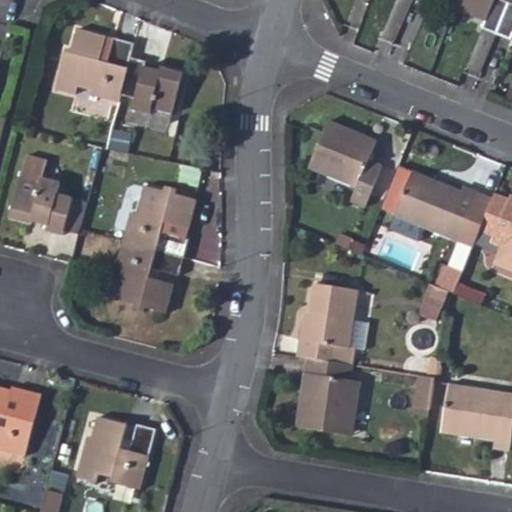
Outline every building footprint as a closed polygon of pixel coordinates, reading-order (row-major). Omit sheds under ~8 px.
[(511,0),(453,0),(452,5),(481,17),(480,21),(509,33),(511,26),(511,25),(511,0)] [(128,62),(132,47),(112,41),(104,65),(96,64),(101,40),(79,36),(74,54),(70,54),(60,92),(78,99),(81,92),(92,95),(91,99),(116,106),(119,98),(128,62)] [(143,66),(128,62),(119,98),(135,101),(133,110),(153,116),(155,112),(176,117),(184,82),(160,74),(159,78),(141,74),(143,66)] [(371,138),(322,119),(303,169),(352,188),(347,200),(360,204),(376,163),(364,157),(371,138)] [(76,240),(84,204),(54,197),(57,188),(39,184),(43,167),(22,162),(7,225),(29,230),(29,227),(45,231),(44,236),(60,240),(61,236),(76,240)] [(477,233),(493,194),(462,181),(458,189),(414,170),(395,212),(472,245),(477,233)] [(116,240),(175,256),(179,242),(152,234),(155,224),(176,229),(185,203),(164,196),(165,191),(155,188),(152,194),(135,188),(128,213),(124,212),(116,240)] [(509,197),(495,191),(493,194),(477,233),(498,244),(491,261),(511,269),(511,193),(510,193),(509,197)] [(170,276),(175,256),(116,240),(107,268),(111,271),(103,300),(121,305),(120,309),(131,313),(133,308),(154,313),(162,287),(139,280),(142,270),(170,276)] [(450,265),(442,286),(454,290),(461,270),(450,265)] [(300,311),(294,353),(304,356),(347,363),(349,364),(353,344),(359,344),(364,317),(353,315),(356,288),(312,280),(306,312),(300,311)] [(427,297),(408,290),(402,303),(422,311),(427,297)] [(347,363),(304,356),(300,370),(305,372),(303,395),(295,394),(290,423),(337,434),(343,412),(350,412),(356,381),(345,379),(349,364),(347,363)] [(305,372),(300,370),(295,394),(303,395),(305,372)] [(429,408),(433,380),(415,377),(412,405),(429,408)] [(510,450),(511,437),(511,388),(448,379),(440,429),(490,437),(490,446),(510,450)] [(45,400),(22,394),(16,417),(7,414),(13,393),(0,389),(0,446),(6,448),(5,452),(29,459),(45,400)] [(159,431),(136,425),(129,450),(121,448),(127,423),(98,415),(92,434),(90,434),(80,474),(99,479),(100,474),(144,486),(159,431)] [(42,511),(62,511),(67,493),(48,489),(42,511)]
